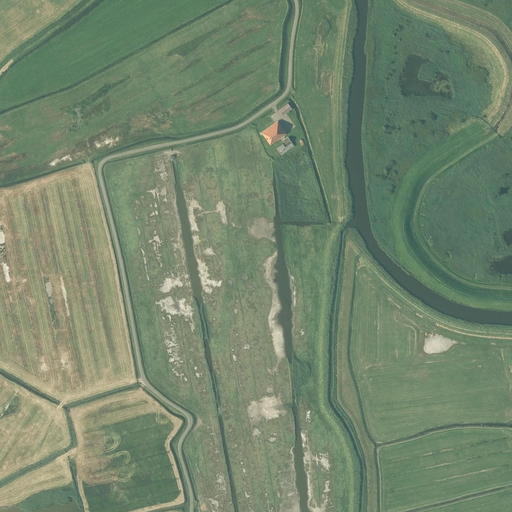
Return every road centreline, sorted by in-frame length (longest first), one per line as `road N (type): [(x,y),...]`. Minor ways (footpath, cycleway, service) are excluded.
road 1 (unclassified): [(191,511),(179,452),(190,421),(142,378),(100,166),(236,128),(284,96),(295,0)]
road 2 (track): [(496,133),(432,177),(415,226),(429,256),(450,274),(511,289)]
